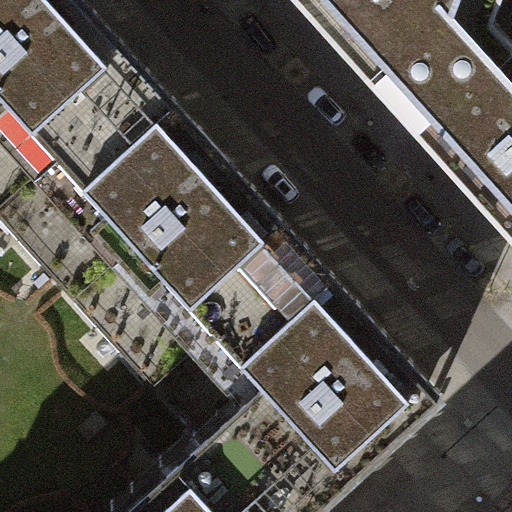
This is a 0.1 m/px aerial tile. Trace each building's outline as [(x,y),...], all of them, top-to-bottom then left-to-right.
[(0,0),(0,13),(14,0),(0,0)] [(104,20),(85,0),(14,0),(0,13),(0,216),(58,280),(202,148),(213,139),(104,20)] [(301,0),(366,72),(445,0),(301,0)] [(466,182),(511,232),(511,37),(493,16),(478,0),(445,0),(366,72),(380,87),(466,182)] [(511,0),(478,0),(493,16),(498,0),(511,0)] [(254,184),(213,139),(202,148),(58,280),(200,435),(216,453),(359,323),(371,312),(254,184)] [(216,453),(270,511),(306,511),(429,401),(442,389),(384,326),(371,312),(359,323),(216,453)] [(115,511),(270,511),(216,453),(200,435),(115,511)] [(511,511),(511,502),(500,511),(511,511)]
